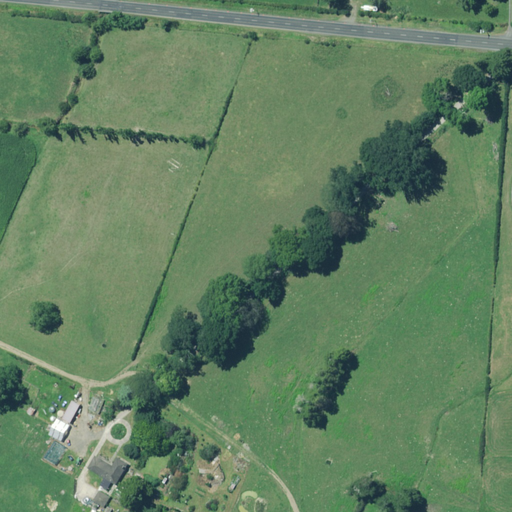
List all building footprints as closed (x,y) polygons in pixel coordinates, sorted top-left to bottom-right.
[(83,405),(75,401),(66,419),(74,423),(83,405)] [(38,410),(34,407),(30,413),(35,416),(38,410)] [(74,425),(60,419),(52,435),(65,442),(74,425)] [(116,466),(99,456),(91,469),(120,486),(126,475),(125,474),(131,464),(121,458),(116,466)] [(115,498),(103,491),(97,501),(109,508),(115,498)]
